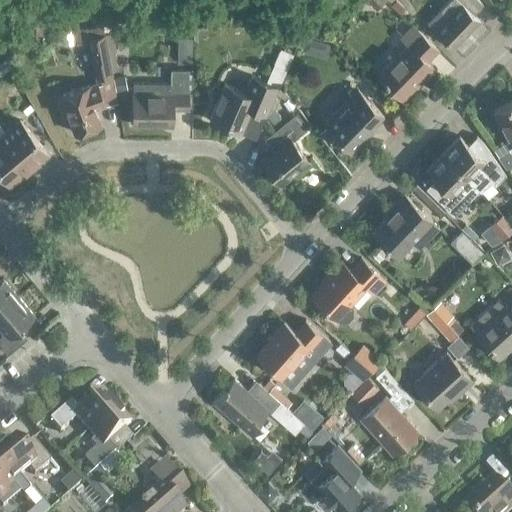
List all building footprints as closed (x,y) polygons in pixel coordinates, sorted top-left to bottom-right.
[(385,0),(365,0),(375,10),(385,0)] [(453,48),(479,21),(473,15),(483,5),(478,0),(448,0),(439,9),(446,16),(434,29),(453,48)] [(378,75),(401,98),(420,78),(422,79),(433,67),(426,60),(437,49),(412,25),(401,37),(408,44),(378,75)] [(97,82),(96,82),(103,101),(105,105),(117,102),(104,34),(88,37),(97,82)] [(50,46),(40,49),(45,67),(55,63),(50,46)] [(280,48),(266,82),(277,86),(278,87),(292,54),(280,48)] [(187,108),(187,93),(187,69),(170,69),(170,93),(133,93),(133,125),(171,125),(171,108),(187,108)] [(13,74),(0,81),(0,92),(3,99),(10,95),(17,109),(28,102),(13,74)] [(266,82),(251,75),(244,92),(224,83),(209,118),(240,131),(250,108),(265,114),(277,86),(266,82)] [(93,104),(103,101),(96,82),(56,96),(63,115),(67,114),(74,133),(100,123),(93,104)] [(336,136),(335,138),(350,153),(372,130),(369,128),(383,113),(357,88),(323,123),(336,136)] [(511,145),(511,100),(493,110),(511,145)] [(280,183),(308,161),(292,140),(306,129),(294,114),(264,138),(272,148),(260,158),(280,183)] [(0,172),(8,182),(45,151),(19,120),(0,136),(0,172)] [(459,136),(442,153),(468,178),(478,168),(495,185),(505,174),(483,142),(476,135),(467,144),(459,136)] [(468,178),(442,153),(425,170),(434,179),(425,188),(453,216),(469,200),(458,189),(468,178)] [(397,256),(432,220),(404,193),(382,215),(385,217),(371,232),(397,256)] [(331,274),(310,296),(335,318),(338,321),(347,321),(352,316),(352,307),(348,303),(365,285),(372,292),(384,279),(361,258),(350,269),(340,260),(329,272),(331,274)] [(0,311),(18,297),(2,278),(0,279),(0,311)] [(511,290),(499,301),(505,307),(476,334),(497,357),(511,345),(509,343),(511,339),(511,290)] [(18,297),(0,311),(0,328),(3,332),(0,335),(0,345),(7,354),(27,337),(19,328),(34,316),(18,297)] [(425,314),(438,328),(452,315),(440,301),(425,314)] [(255,356),(280,377),(308,345),(318,354),(330,341),(305,319),(294,331),(283,321),(272,334),(274,335),(255,356)] [(445,352),(413,381),(436,407),(456,389),(459,392),(471,380),(445,352)] [(344,364),(363,380),(372,370),(353,353),(344,364)] [(391,394),(400,385),(384,367),(374,375),(391,394)] [(267,377),(260,384),(296,416),(300,410),(271,384),(273,382),(267,377)] [(296,416),(260,384),(258,382),(249,392),(233,378),(226,387),(225,386),(213,401),(250,434),(253,432),(261,422),(257,419),(267,408),(270,412),(294,433),(303,423),(296,416)] [(76,418),(87,432),(116,407),(101,391),(78,411),(71,402),(49,420),(59,432),(76,418)] [(384,395),(360,417),(392,452),(416,430),(384,395)] [(116,407),(87,432),(94,439),(90,443),(95,449),(83,459),(93,471),(115,453),(107,443),(130,423),(116,407)] [(0,449),(0,453),(19,476),(28,469),(34,475),(50,462),(32,440),(23,448),(15,438),(0,449)] [(351,466),(334,446),(325,455),(335,467),(315,485),(339,511),(359,492),(342,474),(351,466)] [(19,493),(11,483),(19,476),(0,453),(0,505),(2,507),(19,493)] [(173,499),(185,489),(162,462),(148,475),(159,488),(131,511),(179,511),(182,509),(173,499)] [(83,481),(99,501),(107,494),(90,475),(83,481)] [(511,508),(511,484),(511,483),(502,492),(492,480),(461,507),(465,511),(507,511),(511,508)]
